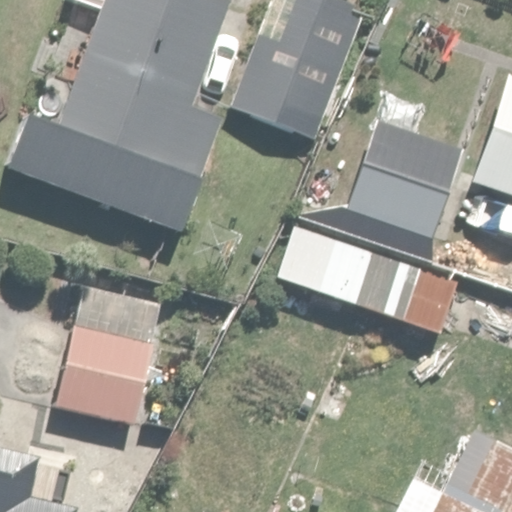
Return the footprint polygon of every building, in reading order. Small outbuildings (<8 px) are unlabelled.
[(221,0),(67,0),(66,6),(98,17),(59,132),(27,121),(8,176),(184,236),(221,127),(200,120),(237,11),(220,5),(221,0)] [(368,19),(323,0),(276,0),(229,110),(314,146),(368,19)] [(511,84),(508,84),(475,187),(511,198),(511,84)] [(462,167),(379,134),(347,213),(431,246),(462,167)] [(457,278),(290,223),(270,284),(437,339),(457,278)] [(165,311),(81,294),(57,414),(140,431),(165,311)] [(511,511),(511,453),(470,435),(450,479),(415,463),(393,511),(511,511)] [(0,511),(11,511),(26,449),(0,443),(0,511)]
